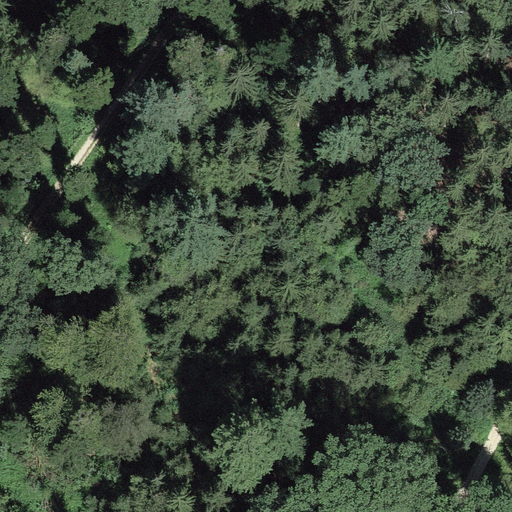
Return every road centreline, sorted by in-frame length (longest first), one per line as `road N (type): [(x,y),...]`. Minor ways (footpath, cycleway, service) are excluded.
road 1 (track): [(188,0),(0,279)]
road 2 (track): [(455,511),(511,404)]
